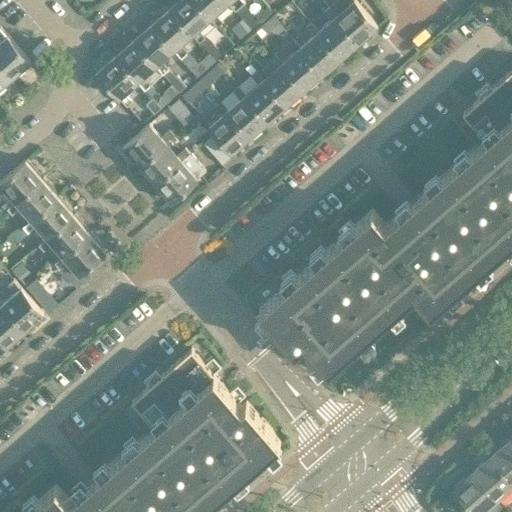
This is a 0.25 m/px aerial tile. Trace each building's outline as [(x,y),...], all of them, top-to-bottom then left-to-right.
[(198,27),(211,16),(196,0),(175,0),(169,6),(193,32),(200,40),(206,35),(198,27)] [(217,11),(229,0),(228,0),(196,0),(211,16),(218,25),(224,20),(217,11)] [(238,0),(228,0),(229,0),(236,9),(237,8),(242,4),(238,0)] [(359,40),(377,24),(355,0),(334,0),(329,5),(335,13),(359,40)] [(242,4),(237,8),(252,26),(259,21),(243,2),(242,4)] [(359,40),(335,13),(329,5),(323,10),(330,17),(317,28),(341,56),(359,40)] [(180,43),(193,32),(169,6),(151,21),(175,48),(182,56),(187,51),(180,43)] [(266,32),(279,21),(273,14),(261,25),(266,32)] [(241,37),(250,28),(242,18),(232,27),(241,37)] [(162,59),(175,48),(151,21),(133,37),(156,64),(163,72),(169,67),(162,59)] [(341,56),(317,28),(311,21),(305,25),(312,33),(299,44),(323,71),(341,56)] [(0,63),(12,77),(30,61),(0,25),(0,36),(1,38),(0,38),(0,63)] [(144,74),(156,64),(133,37),(115,53),(138,80),(145,88),(151,83),(144,74)] [(323,71),(299,44),(292,37),(287,42),(293,49),(281,60),(304,87),(323,71)] [(222,53),(214,43),(208,49),(216,58),(222,53)] [(187,51),(182,56),(191,66),(197,61),(187,50),(187,51)] [(125,90),(138,80),(115,53),(96,69),(126,104),(132,99),(125,90)] [(304,87),(281,60),(274,53),(269,57),(276,64),(263,76),(287,103),(304,87)] [(251,62),(246,66),(251,73),(256,68),(251,62)] [(0,87),(12,77),(0,63),(0,87)] [(201,77),(207,85),(224,70),(217,63),(201,77)] [(371,208),(351,225),(259,306),(294,347),(304,338),(328,366),(414,290),(430,308),(511,235),(511,66),(463,110),(485,136),(384,223),(371,208)] [(287,103),(263,76),(256,68),(251,73),(258,80),(245,92),(269,119),(287,103)] [(177,73),(169,79),(179,90),(187,84),(177,73)] [(189,101),(207,85),(201,77),(182,93),(189,101)] [(171,98),(179,91),(172,83),(164,90),(171,98)] [(269,119),(245,92),(238,84),(233,89),(240,96),(227,108),(250,135),(269,119)] [(153,96),(146,102),(154,112),(161,106),(153,96)] [(250,135),(227,108),(220,100),(215,104),(222,112),(208,123),(232,151),(250,135)] [(188,119),(188,123),(191,126),(195,126),(197,124),(198,120),(195,117),(191,117),(188,119)] [(178,120),(170,128),(173,132),(182,125),(178,120)] [(150,122),(124,145),(138,162),(173,132),(170,128),(168,127),(161,133),(150,122)] [(204,141),(222,162),(233,152),(214,131),(204,141)] [(177,152),(166,139),(139,162),(154,180),(181,157),(183,158),(190,151),(185,146),(177,152)] [(193,170),(183,158),(181,157),(154,180),(172,199),(206,169),(201,163),(193,170)] [(15,200),(41,177),(24,158),(0,179),(0,189),(3,187),(15,200)] [(31,218),(57,195),(41,177),(15,200),(7,207),(11,212),(19,205),(31,218)] [(46,236),(72,213),(57,195),(31,218),(22,225),(27,230),(35,223),(46,236)] [(62,254),(88,231),(72,213),(46,236),(38,243),(43,248),(51,241),(62,254)] [(27,230),(22,225),(11,235),(17,242),(28,232),(27,230)] [(81,270),(105,249),(88,231),(62,254),(54,261),(59,266),(67,259),(78,272),(81,270)] [(21,262),(12,270),(20,280),(30,271),(21,262)] [(78,272),(71,279),(77,286),(88,277),(81,270),(78,272)] [(25,328),(42,312),(13,278),(7,282),(15,291),(2,302),(25,328)] [(25,328),(2,302),(0,299),(0,336),(6,344),(25,328)] [(55,482),(20,511),(195,511),(216,495),(215,495),(280,438),(246,399),(241,403),(191,346),(132,398),(154,423),(69,498),(55,482)] [(511,478),(511,442),(507,437),(489,452),(511,478)] [(495,497),(511,482),(511,478),(489,452),(470,469),(495,497)] [(476,511),(478,511),(495,497),(470,469),(452,484),(476,511)]
